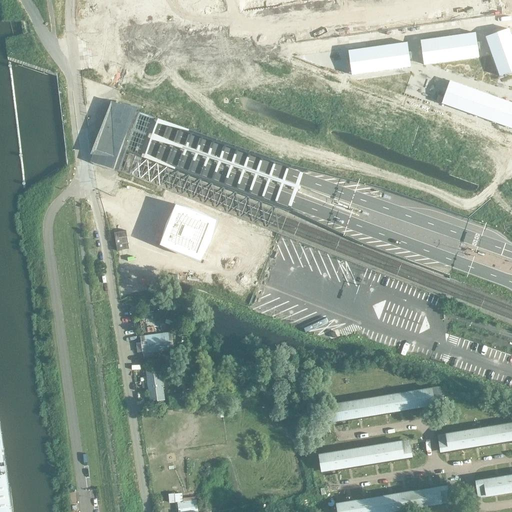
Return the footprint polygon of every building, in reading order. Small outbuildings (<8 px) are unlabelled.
[(511,38),(508,29),(486,37),(500,76),(511,71),(511,38)] [(475,34),(421,41),(424,65),(479,57),(475,34)] [(407,43),(349,52),(352,75),(410,67),(407,43)] [(511,103),(450,81),(442,104),(511,129),(511,103)] [(127,151),(132,135),(140,114),(140,113),(112,103),(92,162),(96,164),(119,171),(119,172),(126,152),(127,151)] [(166,224),(161,245),(180,255),(201,261),(211,241),(217,220),(197,210),(176,205),(166,224)] [(189,290),(172,292),(175,314),(192,312),(189,290)] [(172,331),(141,335),(142,341),(137,342),(138,352),(144,351),(144,354),(175,351),(172,331)] [(151,401),(166,398),(161,365),(146,367),(151,401)] [(332,420),(436,406),(433,388),(329,402),(332,420)] [(0,511),(13,511),(0,413),(0,511)] [(511,422),(438,431),(440,450),(511,441),(511,422)] [(410,439),(319,452),(322,470),(413,457),(410,439)] [(511,473),(476,478),(478,496),(511,491),(511,473)] [(448,486),(337,500),(338,511),(386,511),(450,504),(448,486)] [(198,511),(196,497),(182,498),(181,487),(167,488),(168,494),(169,494),(169,503),(176,503),(176,502),(178,502),(178,511),(195,511),(198,511)] [(208,511),(211,511),(210,503),(209,498),(198,500),(200,511),(208,511)]
